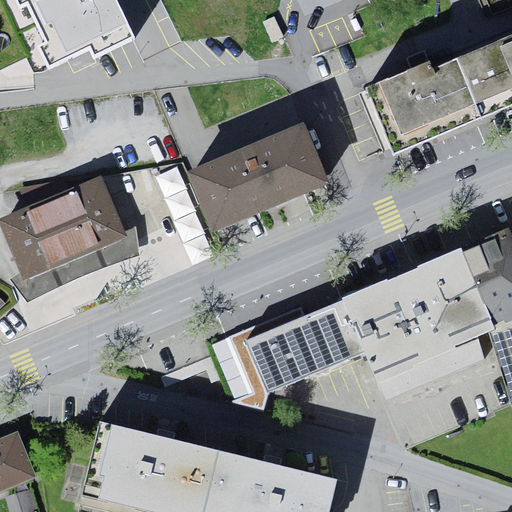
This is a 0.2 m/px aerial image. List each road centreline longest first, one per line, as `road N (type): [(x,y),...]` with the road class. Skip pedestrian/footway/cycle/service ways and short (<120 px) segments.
road 1 (tertiary): [(38,361),(511,163)]
road 2 (residential): [(38,361),(511,499)]
